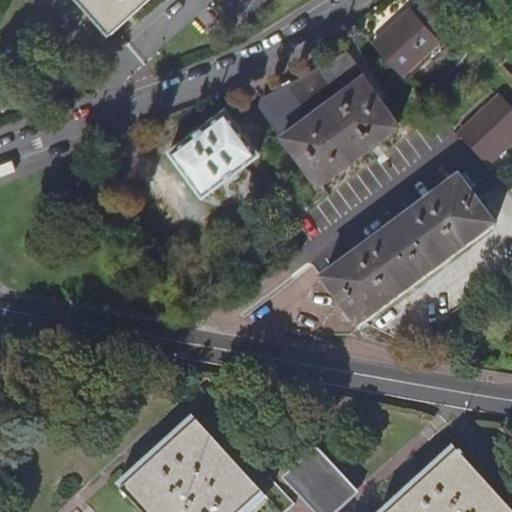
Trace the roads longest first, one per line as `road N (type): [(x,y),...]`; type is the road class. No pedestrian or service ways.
road 1 (residential): [(14,310),(511,400)]
road 2 (unclassified): [(355,0),(259,61),(0,155)]
